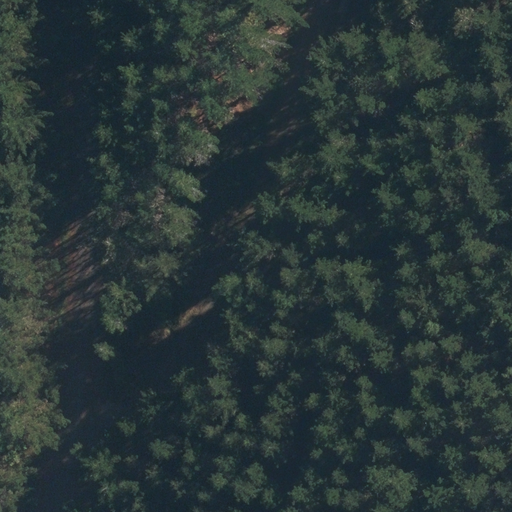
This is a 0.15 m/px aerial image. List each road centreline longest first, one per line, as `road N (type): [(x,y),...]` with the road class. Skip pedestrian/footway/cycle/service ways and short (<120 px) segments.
road 1 (track): [(60,511),(87,448),(79,50),(70,0)]
road 2 (track): [(87,448),(191,348),(256,205),(316,0)]
